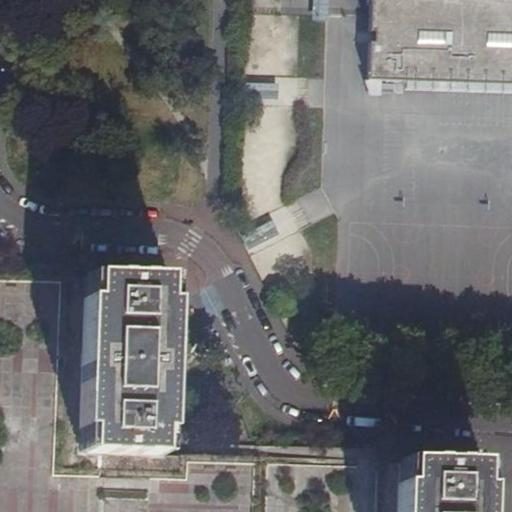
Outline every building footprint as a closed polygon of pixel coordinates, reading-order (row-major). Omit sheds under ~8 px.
[(511,0),(367,0),(364,81),(511,86),(511,0)] [(243,83),(242,97),(272,99),(273,85),(243,83)] [(0,511),(396,511),(399,459),(365,459),(359,458),(248,456),(183,454),(164,454),(164,440),(81,440),(85,273),(77,273),(77,280),(0,276),(0,511)] [(81,440),(164,440),(165,358),(166,285),(166,278),(154,277),(156,274),(85,273),(81,440)] [(480,511),(481,464),(399,459),(396,511),(480,511)]
